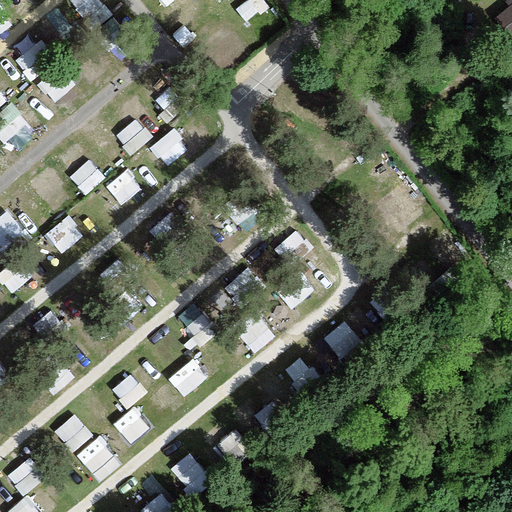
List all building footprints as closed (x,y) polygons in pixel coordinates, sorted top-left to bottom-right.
[(268,0),(240,0),(265,31),(282,18),(268,0)] [(511,8),(496,23),(511,40),(511,8)] [(228,58),(247,42),(225,18),(207,34),(228,58)] [(96,48),(79,61),(92,77),(108,64),(96,48)] [(314,61),(290,83),(308,103),(332,81),(314,61)] [(57,101),(70,77),(43,63),(30,86),(57,101)] [(165,108),(187,100),(176,68),(154,76),(165,108)] [(134,89),(114,106),(141,135),(160,118),(134,89)] [(177,137),(187,150),(208,134),(197,121),(177,137)] [(163,130),(145,147),(162,165),(180,148),(163,130)] [(65,161),(88,147),(82,136),(58,150),(65,161)] [(388,152),(371,166),(385,184),(403,171),(388,152)] [(29,175),(54,208),(76,191),(50,158),(29,175)] [(163,241),(238,172),(227,159),(184,199),(177,191),(145,221),(163,241)] [(95,185),(119,217),(142,200),(118,168),(95,185)] [(405,216),(430,196),(410,171),(385,192),(405,216)] [(0,233),(12,223),(0,209),(0,233)] [(293,217),(270,235),(285,255),(308,237),(293,217)] [(13,222),(0,237),(0,246),(6,252),(24,232),(13,222)] [(429,233),(443,263),(466,252),(452,222),(429,233)] [(14,264),(31,281),(47,265),(29,248),(14,264)] [(324,256),(307,271),(324,289),(340,274),(324,256)] [(206,320),(235,293),(222,280),(194,307),(206,320)] [(73,283),(55,301),(75,320),(93,303),(73,283)] [(287,297),(271,314),(283,327),(300,310),(287,297)] [(359,337),(377,324),(361,302),(343,315),(359,337)] [(161,333),(177,351),(194,337),(179,318),(161,333)] [(330,323),(312,339),(333,364),(351,348),(330,323)] [(212,335),(190,350),(204,370),(226,355),(212,335)] [(303,352),(287,362),(304,388),(320,378),(303,352)] [(115,375),(128,397),(159,379),(146,357),(115,375)] [(271,365),(254,376),(280,412),(296,400),(271,365)] [(148,394),(157,407),(170,398),(174,403),(193,390),(180,371),(148,394)] [(252,389),(231,406),(255,436),(276,420),(252,389)] [(54,425),(71,444),(89,427),(72,408),(54,425)] [(222,416),(204,430),(220,451),(238,437),(222,416)] [(198,485),(216,468),(192,441),(173,458),(198,485)] [(164,504),(183,491),(162,463),(143,477),(164,504)] [(42,479),(25,497),(41,511),(47,511),(61,497),(42,479)]
